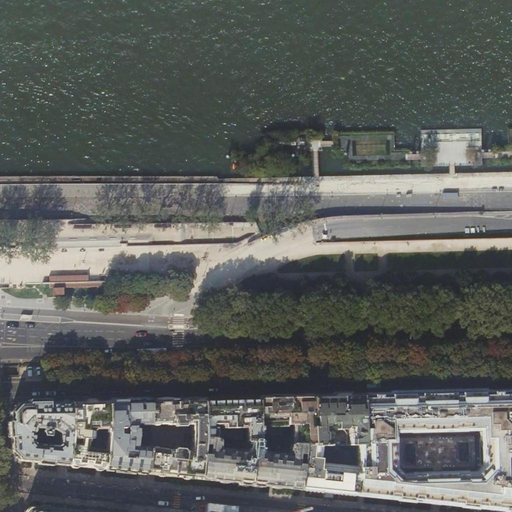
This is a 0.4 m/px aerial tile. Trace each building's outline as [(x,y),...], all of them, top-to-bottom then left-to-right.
[(493,164),(511,163),(511,127),(510,128),(510,146),(493,146),(493,154),(493,164)] [(453,165),(483,165),(483,155),(483,128),(422,128),(422,156),(422,165),(453,165)] [(395,148),(395,130),(334,131),(334,143),(334,154),(345,154),(345,167),(411,166),(411,157),(411,151),(408,151),(408,148),(395,148)] [(232,170),(297,169),(297,151),(323,150),(323,143),(323,132),(262,133),(263,151),(232,152),(232,170)] [(482,391),(460,392),(402,393),(389,394),(389,395),(362,395),(363,445),(358,445),(358,468),(359,468),(359,481),(358,496),(385,499),(431,503),(480,508),(507,511),(509,483),(504,483),(504,460),(511,460),(510,440),(505,440),(505,427),(510,427),(509,392),(482,392),(482,391)] [(340,395),(312,396),(312,416),(315,417),(315,427),(312,427),(313,446),(330,445),(329,429),(343,429),(346,433),(346,445),(358,445),(363,445),(362,395),(340,395)] [(281,397),(257,397),(258,431),(260,431),(260,427),(287,426),(287,425),(293,425),(293,444),(304,445),(313,446),(312,427),(309,427),(309,417),(312,417),(312,416),(312,396),(281,397)] [(232,398),(203,399),(204,439),(215,439),(215,426),(221,426),(221,428),(248,428),(248,440),(258,441),(258,431),(257,397),(232,398)] [(192,445),(191,452),(184,452),(184,451),(183,449),(175,449),(173,450),(172,451),(165,450),(165,449),(149,447),(149,448),(146,474),(176,477),(200,479),(202,456),(204,446),(204,439),(203,399),(178,399),(149,400),(150,425),(166,424),(166,425),(173,425),(173,426),(176,427),(184,427),(186,426),(186,425),(192,425),(192,435),(192,445)] [(129,400),(107,401),(107,433),(107,436),(106,444),(106,451),(106,453),(104,469),(127,472),(146,474),(149,448),(135,446),(136,438),(136,431),(139,430),(139,426),(150,425),(149,400),(129,400)] [(104,429),(104,433),(107,433),(107,401),(88,401),(70,402),(71,436),(70,439),(71,440),(72,441),(74,442),(76,442),(77,442),(79,441),(78,448),(69,447),(68,466),(86,468),(104,469),(106,453),(86,451),(87,445),(88,445),(89,442),(90,441),(90,440),(92,430),(104,429)] [(11,451),(20,460),(21,461),(27,461),(44,463),(67,466),(68,466),(69,447),(70,439),(71,436),(70,402),(55,402),(34,403),(19,403),(17,404),(10,412),(9,413),(10,432),(11,451)] [(215,439),(204,439),(204,446),(209,446),(207,457),(202,456),(200,479),(228,482),(277,487),(300,490),(302,466),(296,465),(297,456),(303,456),(304,445),(293,444),(290,444),(288,447),(287,456),(261,453),(259,450),(259,447),(265,447),(265,442),(258,441),(248,440),(247,448),(244,450),(244,451),(215,448),(216,439),(215,439)] [(313,446),(304,445),(303,456),(302,466),(300,490),(305,490),(316,491),(343,494),(358,496),(359,481),(359,468),(358,468),(358,445),(346,445),(330,445),(313,446)]
